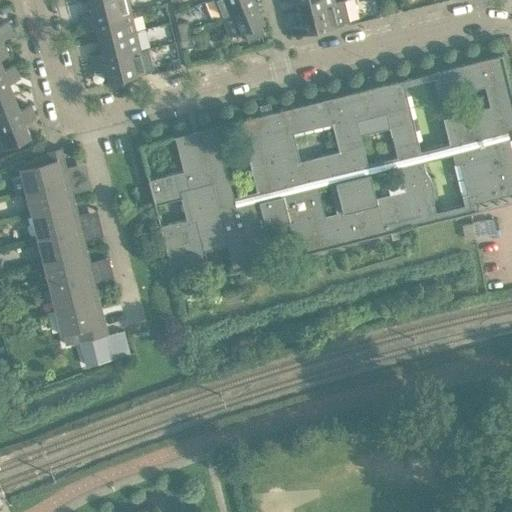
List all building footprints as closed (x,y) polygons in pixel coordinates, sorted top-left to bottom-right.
[(130,10),(127,0),(89,0),(92,12),(81,15),(82,22),(130,10)] [(254,0),(214,0),(221,16),(255,1),(254,0)] [(282,0),(283,1),(285,0),(295,0),(298,11),(334,2),(333,0),(282,0)] [(333,0),(334,2),(298,11),(301,24),(289,26),(291,34),(349,20),(343,0),(333,0)] [(255,1),(221,16),(229,35),(263,21),(255,1)] [(135,30),(130,10),(82,22),(84,29),(96,26),(99,39),(135,30)] [(0,30),(10,26),(7,20),(0,22),(0,30)] [(187,20),(176,23),(178,31),(189,29),(187,20)] [(0,54),(7,52),(1,38),(12,33),(10,26),(0,30),(0,54)] [(189,29),(178,31),(181,40),(191,37),(189,29)] [(140,50),(135,30),(99,39),(102,52),(91,55),(92,62),(140,50)] [(145,71),(140,50),(92,62),(94,69),(106,66),(109,80),(145,71)] [(436,192),(436,190),(436,188),(436,186),(436,184),(435,182),(434,180),(433,178),(432,177),(431,175),(430,174),(428,172),(425,170),(422,161),(451,153),(454,163),(459,162),(467,193),(461,194),(464,205),(511,192),(511,151),(509,138),(504,140),(501,129),(511,126),(511,96),(501,54),(270,111),(268,103),(260,105),(262,113),(238,119),(256,190),(233,195),(215,125),(174,135),(183,170),(148,179),(154,203),(180,197),(186,219),(159,225),(174,285),(175,285),(171,267),(206,258),(204,249),(226,244),(233,270),(274,260),(266,225),(288,220),(296,255),(478,210),(478,208),(437,219),(433,201),(434,200),(435,198),(435,196),(436,194),(436,192)] [(0,76),(17,70),(14,64),(3,68),(0,60),(0,76)] [(0,100),(13,95),(8,81),(19,77),(17,70),(0,76),(0,100)] [(13,95),(0,100),(0,123),(33,110),(30,104),(19,108),(13,95)] [(33,110),(0,123),(0,147),(30,136),(24,121),(35,117),(33,110)] [(61,174),(57,157),(63,155),(60,147),(47,150),(47,151),(39,153),(39,154),(31,156),(31,157),(23,159),(24,164),(26,174),(11,178),(14,192),(26,190),(68,179),(67,173),(61,174)] [(68,204),(64,187),(70,185),(68,179),(26,190),(30,204),(34,203),(36,212),(68,204)] [(68,204),(36,212),(38,221),(34,222),(38,237),(80,226),(79,220),(73,221),(68,204)] [(80,226),(38,237),(42,252),(46,251),(48,260),(80,251),(76,234),(82,233),(80,226)] [(80,251),(48,260),(50,268),(46,269),(50,284),(92,274),(90,267),(85,269),(80,251)] [(92,298),(88,281),(94,280),(92,274),(50,284),(54,299),(57,298),(60,307),(92,298)] [(107,333),(102,314),(96,316),(92,298),(60,307),(62,316),(58,317),(62,332),(76,328),(79,340),(107,333)]
